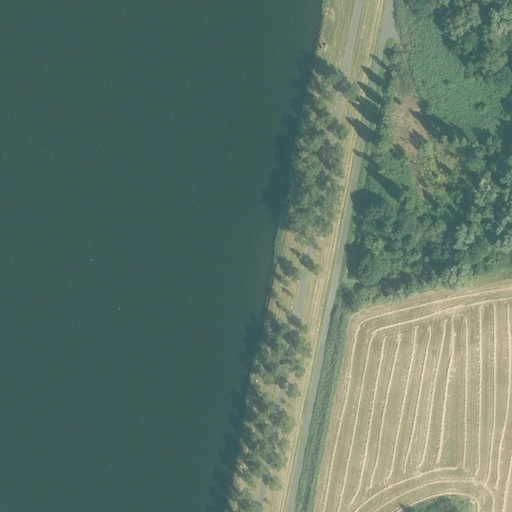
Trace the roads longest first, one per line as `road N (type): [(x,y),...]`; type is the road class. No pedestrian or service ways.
road 1 (unclassified): [(293,511),(395,0)]
road 2 (unclassified): [(258,511),(360,0)]
